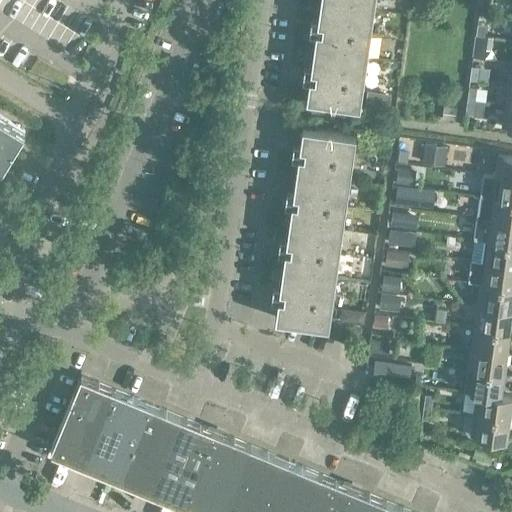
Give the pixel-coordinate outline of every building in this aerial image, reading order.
[(320,0),(320,1),(374,9),(374,0),(320,0)] [(320,1),(314,49),(367,57),(374,9),(320,1)] [(484,35),(486,24),(478,23),(478,22),(476,34),(484,35)] [(376,56),(396,59),(398,48),(377,45),(376,56)] [(314,49),(310,73),(307,97),(360,105),(367,57),(314,49)] [(469,85),(467,98),(475,99),(477,86),(469,85)] [(368,89),(366,101),(377,102),(378,91),(368,89)] [(476,113),(478,100),(475,99),(467,98),(466,111),(476,113)] [(455,120),(457,105),(444,103),(442,118),(455,120)] [(502,126),(511,127),(511,104),(505,104),(502,126)] [(25,130),(0,115),(0,168),(1,169),(25,130)] [(303,125),(296,173),(349,180),(356,132),(303,125)] [(425,142),(423,161),(434,162),(436,144),(425,142)] [(400,149),(398,159),(408,161),(409,150),(400,149)] [(511,154),(498,153),(495,174),(495,175),(511,177),(511,154)] [(398,167),(396,182),(408,184),(410,169),(398,167)] [(296,173),(293,197),(289,221),(343,228),(349,180),(296,173)] [(492,196),(511,199),(511,177),(495,175),(495,174),(483,173),(480,195),(492,197),(492,196)] [(398,186),(396,201),(432,206),(434,190),(398,186)] [(460,205),(462,193),(454,192),(452,204),(460,205)] [(480,195),(477,216),(489,217),(489,218),(511,220),(511,199),(492,196),(492,197),(480,195)] [(393,210),(391,224),(405,225),(406,212),(393,210)] [(477,216),(474,237),(511,242),(511,220),(489,218),(489,217),(477,216)] [(282,269),(318,274),(336,276),(343,228),(289,221),(282,269)] [(390,228),(389,242),(404,244),(406,230),(390,228)] [(454,249),(456,236),(448,235),(446,247),(454,249)] [(511,242),(474,237),(471,259),(511,264),(511,242)] [(387,250),(386,264),(402,266),(403,251),(387,250)] [(480,282),(511,286),(511,264),(471,259),(468,280),(480,282)] [(275,317),(311,322),(329,324),(336,276),(318,274),(282,269),(275,317)] [(384,273),(382,289),(399,291),(401,276),(384,273)] [(511,286),(480,282),(477,304),(511,308),(511,286)] [(382,292),(380,308),(395,310),(397,294),(382,292)] [(511,308),(477,304),(474,325),(510,330),(511,314),(511,308)] [(437,309),(435,321),(443,322),(445,310),(437,309)] [(375,313),(373,325),(386,327),(388,315),(375,313)] [(474,325),(471,346),(507,351),(510,330),(474,325)] [(373,338),(371,350),(387,353),(389,341),(373,338)] [(468,368),(504,373),(507,351),(471,346),(468,368)] [(435,377),(437,365),(429,364),(428,376),(435,377)] [(465,390),(477,392),(477,391),(501,395),(501,393),(504,373),(468,368),(465,390)] [(81,374),(51,448),(85,462),(116,388),(81,374)] [(119,476),(149,402),(116,388),(85,462),(119,476)] [(511,399),(511,394),(501,393),(501,395),(477,391),(477,392),(474,412),(509,417),(511,399)] [(425,394),(423,406),(431,407),(433,395),(425,394)] [(153,490),(184,416),(149,402),(119,476),(153,490)] [(429,420),(431,407),(423,406),(422,418),(429,420)] [(509,417),(474,412),(471,435),(506,440),(509,417)] [(218,430),(184,416),(153,490),(187,504),(218,430)] [(222,511),(251,444),(218,430),(187,504),(206,511),(222,511)] [(262,511),(285,458),(251,444),(222,511),(262,511)] [(477,447),(473,457),(484,461),(488,451),(477,447)] [(303,511),(320,472),(285,458),(262,511),(303,511)] [(341,511),(353,486),(320,472),(303,511),(341,511)] [(381,511),(387,499),(353,486),(341,511),(381,511)] [(416,511),(387,499),(381,511),(416,511)]
